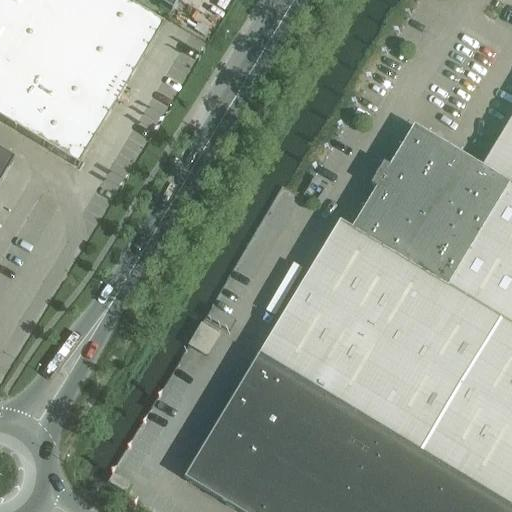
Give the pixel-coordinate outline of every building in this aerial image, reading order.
[(0,0),(0,121),(77,168),(163,27),(118,0),(0,0)] [(148,0),(171,14),(179,0),(148,0)] [(343,225),(262,358),(511,509),(511,125),(485,170),(417,129),(391,171),(396,174),(393,180),(391,179),(388,187),(385,193),(379,192),(354,232),(343,225)] [(0,183),(13,162),(0,154),(0,183)] [(204,324),(192,344),(209,354),(221,335),(204,324)] [(511,511),(511,509),(262,358),(187,482),(237,511),(511,511)] [(130,488),(112,476),(106,486),(124,497),(130,488)]
